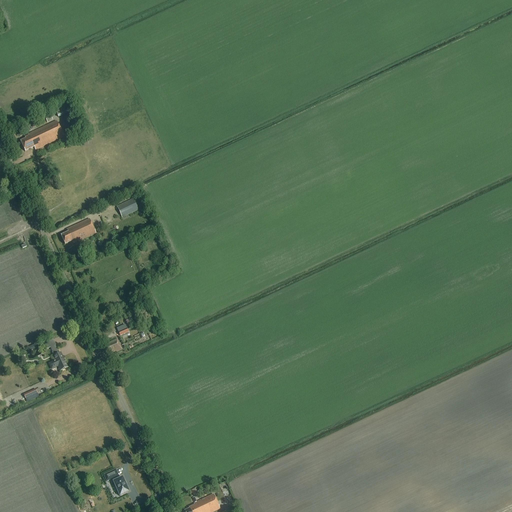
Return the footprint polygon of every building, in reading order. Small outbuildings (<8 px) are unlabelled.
[(69,104),(55,110),(58,117),(72,111),(69,104)] [(26,139),(20,141),(25,151),(34,147),(35,151),(64,138),(56,122),(28,134),(29,136),(25,138),(26,139)] [(133,199),(116,207),(121,218),(138,210),(133,199)] [(68,233),(61,236),(65,245),(72,242),(73,243),(79,241),(79,242),(96,234),(89,219),(67,230),(68,233)] [(120,336),(128,332),(126,326),(117,329),(120,336)] [(108,346),(106,347),(109,352),(111,351),(113,354),(122,349),(116,339),(107,344),(108,346)] [(64,362),(60,354),(54,357),(56,361),(55,362),(55,361),(49,364),(52,370),(58,367),(59,367),(61,370),(62,370),(64,369),(64,368),(67,367),(64,361),(64,362)] [(32,392),(24,396),(25,399),(37,393),(35,390),(32,391),(32,392)] [(107,481),(113,479),(114,481),(113,482),(120,496),(129,492),(122,478),(119,479),(118,476),(116,470),(104,475),(107,481)] [(190,509),(185,511),(214,511),(220,509),(213,495),(197,502),(195,498),(193,499),(195,503),(194,504),(194,505),(189,508),(190,509)]
